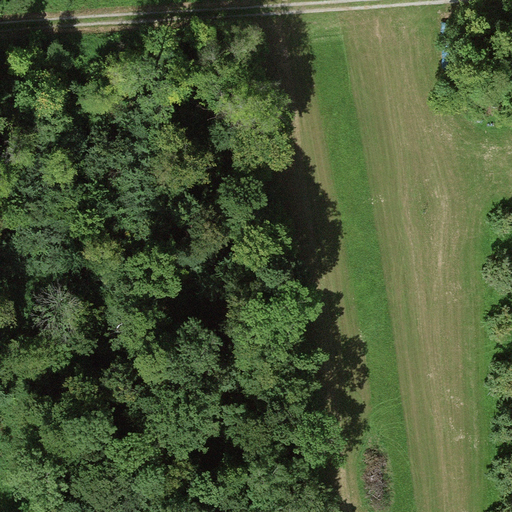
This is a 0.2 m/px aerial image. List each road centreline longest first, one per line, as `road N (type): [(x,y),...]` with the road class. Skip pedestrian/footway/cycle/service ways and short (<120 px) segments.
road 1 (track): [(0,24),(320,9)]
road 2 (track): [(274,13),(450,0)]
